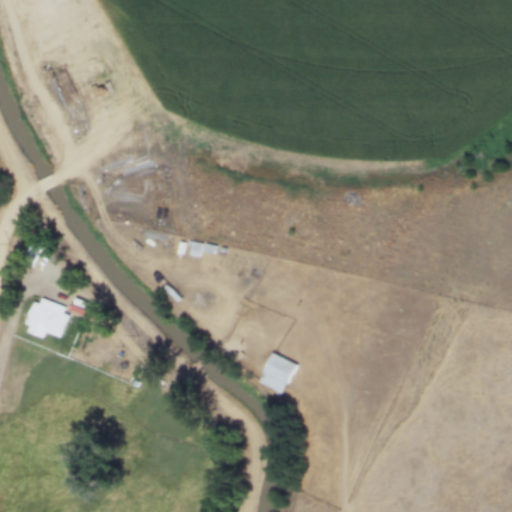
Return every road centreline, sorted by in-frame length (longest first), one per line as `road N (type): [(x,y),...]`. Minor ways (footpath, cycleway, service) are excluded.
road 1 (track): [(4,0),(27,71),(72,135),(78,169),(110,231),(157,292),(280,411),(301,450),(296,511)]
road 2 (track): [(244,511),(257,452),(243,418),(97,278),(33,194)]
road 3 (track): [(63,0),(100,134),(78,169)]
road 4 (track): [(70,289),(185,375),(195,371)]
road 5 (track): [(210,354),(251,284),(300,295)]
